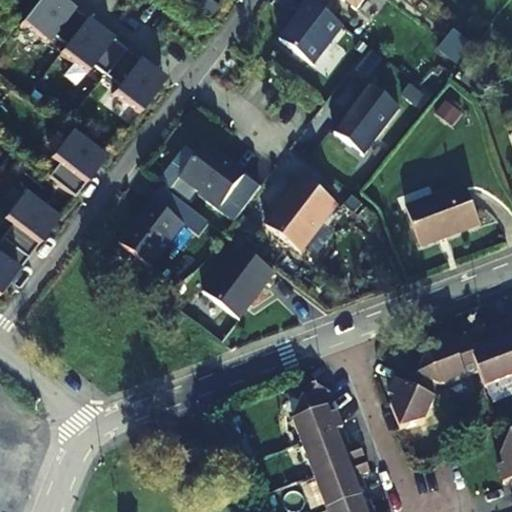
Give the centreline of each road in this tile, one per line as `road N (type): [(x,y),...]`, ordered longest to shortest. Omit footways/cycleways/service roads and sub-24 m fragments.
road 1 (residential): [(0,328),(253,0)]
road 2 (residential): [(95,429),(342,335)]
road 3 (residential): [(342,335),(396,474),(413,494),(451,511)]
road 4 (residential): [(342,335),(511,270)]
road 5 (residential): [(95,429),(0,355)]
